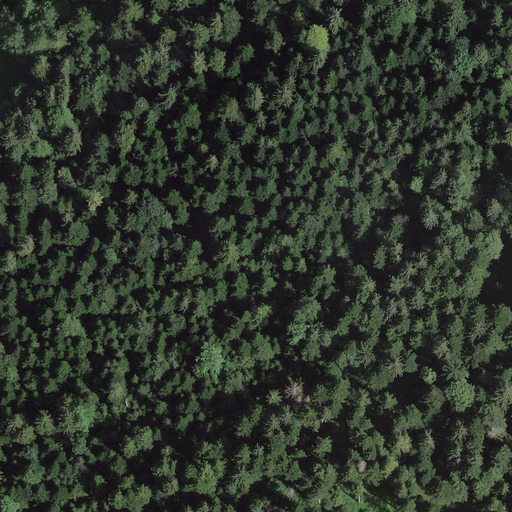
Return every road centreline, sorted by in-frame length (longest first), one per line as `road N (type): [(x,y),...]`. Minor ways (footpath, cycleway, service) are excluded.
road 1 (track): [(0,338),(96,320),(151,287),(201,237),(240,219),(289,217),(372,251),(406,253),(511,166)]
road 2 (track): [(37,511),(100,495),(215,420),(489,289)]
road 3 (track): [(96,320),(165,320),(214,305),(308,327),(355,350)]
